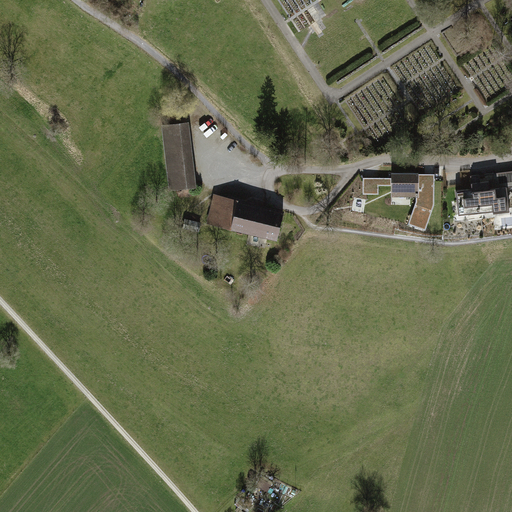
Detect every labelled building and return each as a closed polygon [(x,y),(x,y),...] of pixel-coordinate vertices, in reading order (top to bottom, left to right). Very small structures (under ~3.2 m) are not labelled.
[(162,124),(171,189),(199,186),(191,121),(162,124)] [(511,171),(470,176),(472,189),(456,191),(459,216),(492,212),(493,214),(510,211),(507,188),(511,187),(511,171)] [(435,176),(392,174),(392,196),(419,197),(418,195),(435,195),(435,176)] [(285,210),(214,194),(207,223),(278,242),(285,210)] [(199,233),(201,223),(193,220),(190,231),(199,233)]
